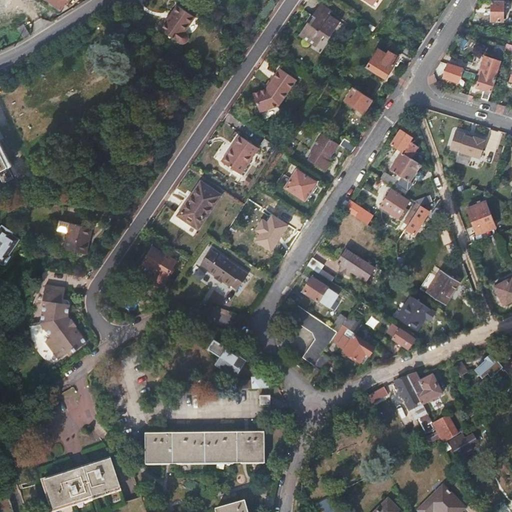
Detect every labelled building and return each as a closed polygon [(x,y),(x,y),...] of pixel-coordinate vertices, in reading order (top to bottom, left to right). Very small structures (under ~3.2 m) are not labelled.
[(68,0),(49,0),(62,10),(68,0)] [(504,1),(491,0),(491,21),(503,21),(504,1)] [(309,22),(300,35),(316,47),(324,35),(330,38),(341,23),(333,16),(331,15),(334,11),(323,3),(314,15),(317,18),(312,25),(309,22)] [(179,4),(161,28),(181,43),(184,44),(186,43),(188,41),(189,39),(190,36),(188,33),(185,30),(195,15),(179,4)] [(18,28),(23,37),(29,34),(23,25),(18,28)] [(379,49),(368,66),(387,79),(400,58),(389,51),(388,54),(379,49)] [(495,80),(501,61),(487,56),(481,76),(495,80)] [(462,69),(447,65),(444,76),(447,77),(447,80),(454,82),(455,80),(459,81),(462,70),(462,69)] [(267,88),(254,92),(260,112),(280,105),(297,80),(280,68),(267,88)] [(484,95),(490,97),(495,80),(481,76),(477,87),(485,90),(484,95)] [(364,113),(373,100),(354,87),(346,100),(364,113)] [(402,130),(392,145),(403,152),(411,158),(419,146),(411,140),(413,137),(402,130)] [(450,149),(481,158),(486,142),(485,141),(486,140),(475,136),(475,138),(466,135),(467,134),(456,131),(450,149)] [(327,161),(338,144),(322,134),(311,150),(314,152),(308,160),(325,172),(330,163),(327,161)] [(231,145),(222,159),(241,173),(259,147),(242,135),(233,147),(231,145)] [(352,154),(357,146),(345,138),(340,146),(352,154)] [(280,151),(291,158),(296,151),(285,143),(280,151)] [(0,170),(9,166),(0,148),(0,170)] [(411,158),(403,152),(392,169),(400,175),(411,158)] [(421,165),(431,171),(424,153),(418,162),(421,165)] [(411,181),(421,165),(418,162),(411,158),(400,175),(402,176),(399,180),(407,185),(410,181),(411,181)] [(297,171),(286,188),(305,201),(316,183),(297,171)] [(385,172),(381,179),(393,187),(397,181),(385,172)] [(201,181),(179,213),(199,227),(220,194),(201,181)] [(392,190),(380,207),(403,221),(408,214),(404,212),(410,202),(392,190)] [(250,200),(241,214),(256,224),(270,203),(259,196),(255,202),(250,200)] [(422,206),(433,202),(431,196),(414,201),(418,204),(421,206),(422,206)] [(486,202),(468,209),(477,235),(495,228),(486,202)] [(371,218),(348,203),(344,209),(367,224),(371,218)] [(413,219),(421,206),(418,204),(409,216),(413,219)] [(430,212),(422,206),(421,206),(413,219),(406,229),(414,235),(430,212)] [(277,211),(263,232),(281,244),(294,223),(277,211)] [(88,227),(70,222),(64,248),(85,253),(87,242),(85,241),(88,227)] [(0,227),(0,270),(2,270),(12,254),(9,253),(19,237),(15,234),(16,232),(3,224),(0,227)] [(177,261),(154,245),(142,262),(156,272),(152,277),(162,284),(177,261)] [(346,249),(338,262),(366,280),(374,267),(346,249)] [(208,258),(199,272),(206,277),(206,279),(228,294),(229,292),(235,296),(245,280),(217,261),(216,263),(208,258)] [(312,258),(307,266),(319,273),(324,266),(312,258)] [(442,271),(428,293),(446,304),(460,282),(442,271)] [(312,277),(303,291),(331,309),(340,295),(312,277)] [(504,304),(511,300),(511,278),(495,287),(504,304)] [(43,323),(71,311),(72,304),(63,302),(66,287),(47,284),(44,299),(46,299),(42,321),(43,323)] [(412,297),(398,318),(414,328),(427,307),(412,297)] [(316,367),(317,366),(333,340),(338,333),(295,304),(291,318),(314,333),(315,342),(304,359),(316,367)] [(45,327),(71,315),(71,311),(43,323),(45,327)] [(71,317),(71,315),(45,327),(50,335),(45,337),(56,357),(72,348),(74,350),(85,344),(77,329),(79,327),(75,319),(72,320),(71,317)] [(342,315),(333,327),(339,331),(343,326),(348,319),(342,315)] [(349,317),(348,319),(343,326),(348,330),(355,334),(364,340),(370,330),(349,317)] [(387,321),(382,329),(388,332),(386,335),(407,347),(412,337),(387,321)] [(343,326),(339,331),(338,333),(333,340),(345,349),(344,351),(363,364),(375,347),(364,340),(355,334),(351,340),(344,334),(348,330),(343,326)] [(246,361),(216,340),(210,349),(221,357),(217,364),(236,377),(246,361)] [(508,377),(511,381),(511,360),(506,354),(503,356),(499,351),(491,358),(508,377)] [(491,358),(490,356),(486,361),(487,362),(476,372),(492,390),(508,377),(491,358)] [(316,367),(313,372),(320,377),(324,371),(317,366),(316,367)] [(417,375),(409,378),(427,414),(428,416),(431,414),(426,404),(441,395),(432,377),(421,383),(417,375)] [(252,389),(268,387),(268,377),(260,377),(260,376),(254,376),(253,378),(252,378),(252,389)] [(409,378),(395,383),(415,421),(427,414),(409,378)] [(367,397),(364,399),(368,407),(388,395),(384,388),(373,393),(367,397)] [(271,395),(260,396),(260,406),(271,406),(271,395)] [(265,433),(146,434),(146,465),(265,464),(265,433)] [(472,435),(451,447),(456,457),(477,445),(472,435)] [(112,460),(46,481),(57,511),(123,489),(112,460)] [(462,511),(466,508),(443,485),(417,511),(433,511),(438,508),(441,511),(462,511)] [(323,511),(336,506),(332,498),(316,506),(318,511),(323,511)] [(400,511),(389,500),(376,511),(400,511)] [(248,511),(246,501),(216,509),(217,511),(248,511)]
